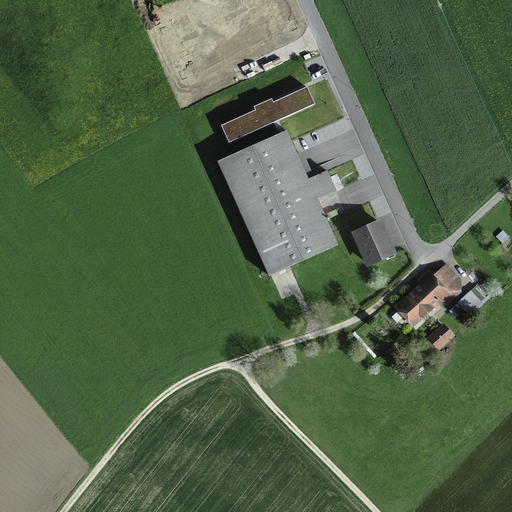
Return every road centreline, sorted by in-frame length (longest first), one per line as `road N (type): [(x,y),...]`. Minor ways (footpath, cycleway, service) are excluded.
road 1 (track): [(71,511),(161,396),(361,319),(427,260)]
road 2 (residential): [(308,0),(427,260),(511,184)]
road 3 (track): [(242,359),(254,386),(376,511)]
